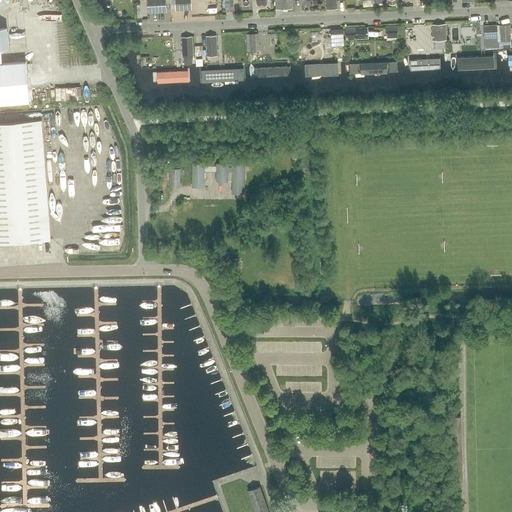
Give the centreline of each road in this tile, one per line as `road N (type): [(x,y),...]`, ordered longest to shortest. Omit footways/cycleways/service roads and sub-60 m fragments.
road 1 (residential): [(89,30),(511,10)]
road 2 (unclassified): [(143,269),(184,271),(201,283),(291,495),(340,511)]
road 3 (unclassified): [(89,30),(137,138),(143,269)]
road 4 (unclassified): [(143,269),(0,274)]
